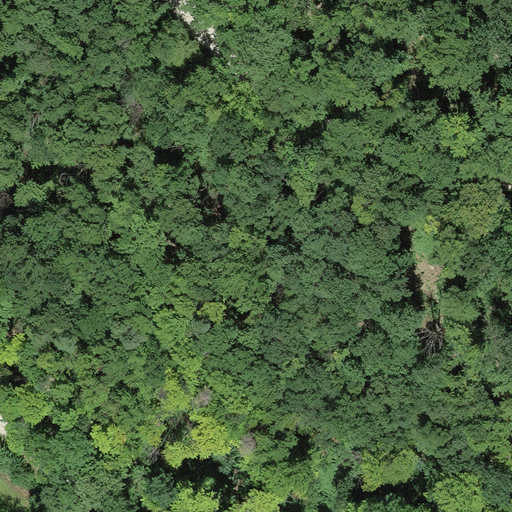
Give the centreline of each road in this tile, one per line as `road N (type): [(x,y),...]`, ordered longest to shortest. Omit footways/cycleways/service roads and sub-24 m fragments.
road 1 (track): [(177,0),(209,42),(334,134),(390,159),(511,183)]
road 2 (track): [(104,511),(0,432)]
